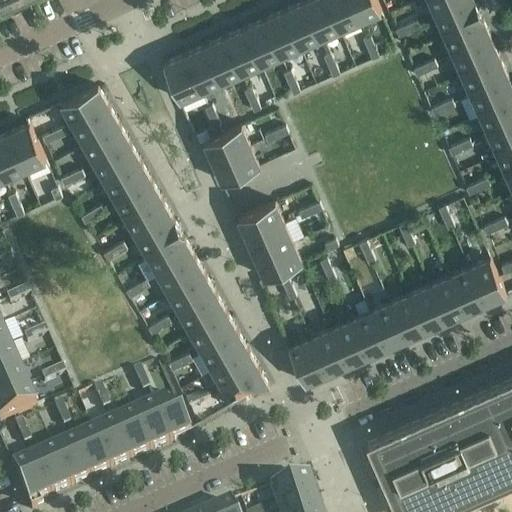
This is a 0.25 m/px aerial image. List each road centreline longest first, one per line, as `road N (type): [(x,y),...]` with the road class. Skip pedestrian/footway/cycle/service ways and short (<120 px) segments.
road 1 (residential): [(344,418),(511,346)]
road 2 (residential): [(133,511),(288,442)]
road 3 (residential): [(0,58),(130,0)]
